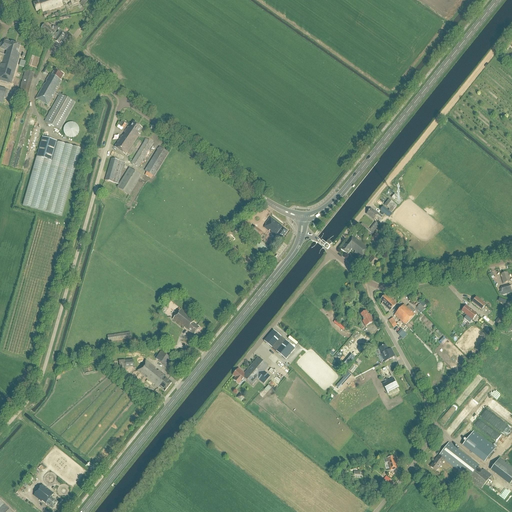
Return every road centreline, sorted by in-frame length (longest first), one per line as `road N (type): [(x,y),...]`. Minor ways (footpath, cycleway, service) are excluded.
road 1 (unclassified): [(0,432),(44,368),(123,99)]
road 2 (primary): [(83,511),(301,234)]
road 3 (track): [(332,252),(120,511)]
road 4 (primary): [(302,217),(340,195),(497,0)]
road 5 (unclassified): [(375,511),(424,448),(431,415),(373,303),(372,284)]
road 6 (tertiary): [(302,217),(275,207),(123,99)]
road 7 (track): [(511,28),(390,178)]
road 8 (tertiary): [(372,284),(396,287),(511,260)]
